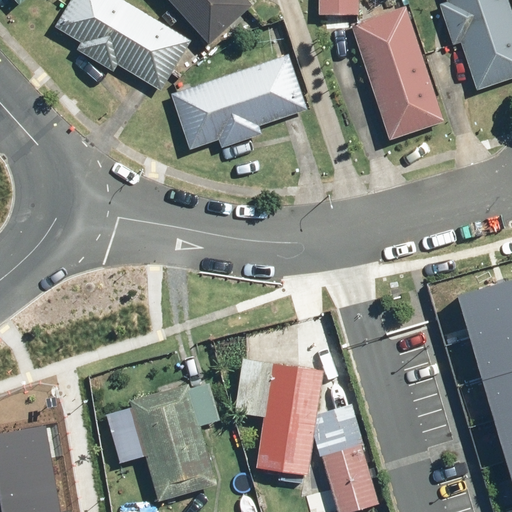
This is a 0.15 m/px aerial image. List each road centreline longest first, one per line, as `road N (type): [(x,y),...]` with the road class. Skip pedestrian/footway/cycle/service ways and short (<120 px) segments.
road 1 (residential): [(511,191),(369,232),(242,240),(128,216),(88,197)]
road 2 (tertiary): [(88,197),(0,100)]
road 3 (tertiary): [(88,197),(0,281)]
